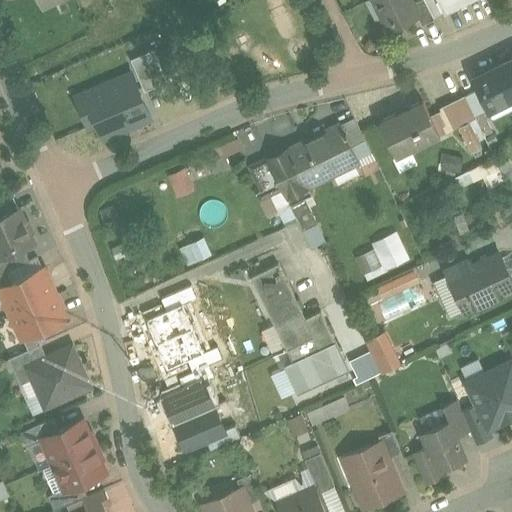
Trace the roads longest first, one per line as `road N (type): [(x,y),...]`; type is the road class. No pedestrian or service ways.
road 1 (residential): [(55,188),(164,511)]
road 2 (residential): [(55,188),(223,114),(362,74)]
road 3 (residential): [(362,74),(452,51),(511,21)]
road 4 (residential): [(0,60),(55,188)]
